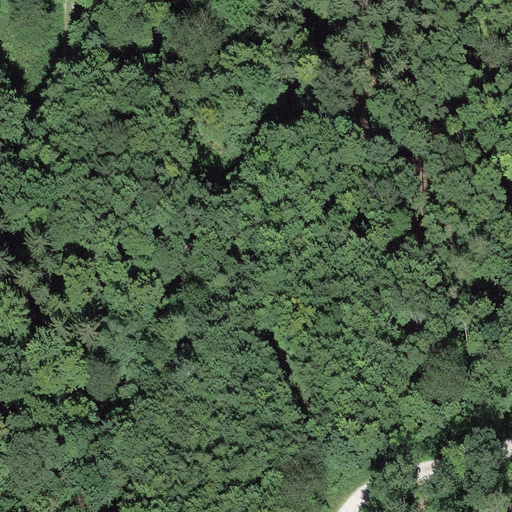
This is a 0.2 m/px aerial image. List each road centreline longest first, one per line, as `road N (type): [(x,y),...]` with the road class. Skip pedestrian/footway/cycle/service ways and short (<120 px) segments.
road 1 (track): [(0,192),(53,119),(68,67),(68,0)]
road 2 (track): [(344,511),(382,479),(511,446)]
